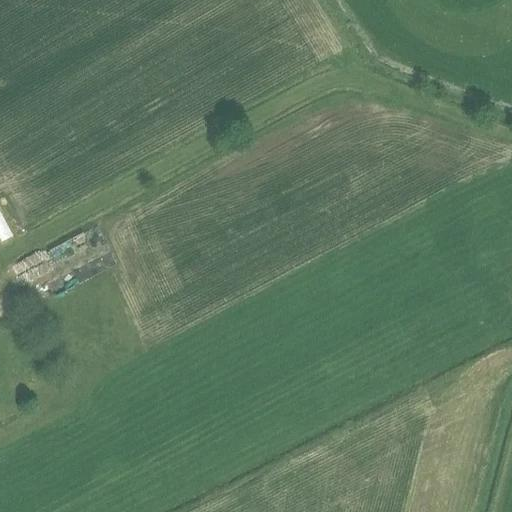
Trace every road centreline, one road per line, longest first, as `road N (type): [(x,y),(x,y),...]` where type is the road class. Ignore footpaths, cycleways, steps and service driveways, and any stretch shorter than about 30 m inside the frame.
road 1 (track): [(511,138),(378,80),(335,74),(0,258)]
road 2 (track): [(469,511),(511,367)]
